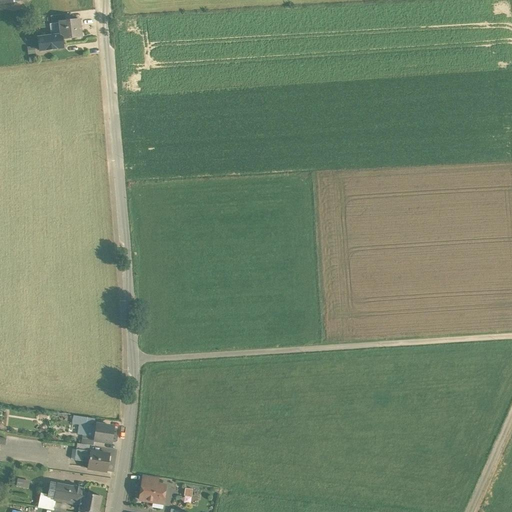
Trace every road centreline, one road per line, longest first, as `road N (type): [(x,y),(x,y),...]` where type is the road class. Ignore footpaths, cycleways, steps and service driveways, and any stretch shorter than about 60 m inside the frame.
road 1 (track): [(131,360),(511,336)]
road 2 (unclassified): [(119,181),(135,375),(128,431)]
road 3 (residential): [(105,0),(119,181)]
